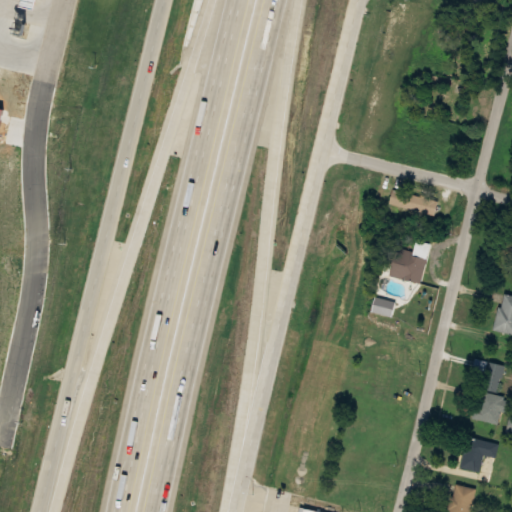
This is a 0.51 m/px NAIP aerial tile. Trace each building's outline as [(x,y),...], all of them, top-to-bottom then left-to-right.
[(386,203),(405,208),(409,194),(391,188),(386,203)] [(386,275),(422,283),(428,256),(392,248),(386,275)] [(495,330),(511,333),(511,295),(503,294),(495,330)] [(498,425),(502,412),(510,415),(511,407),(511,400),(496,395),(504,366),(487,361),(471,417),(498,425)] [(499,444),(468,437),(461,467),(480,472),(484,455),(496,457),(499,444)] [(490,482),(504,485),(508,469),(494,466),(490,482)] [(449,511),(471,511),(476,489),(455,484),(449,511)]
